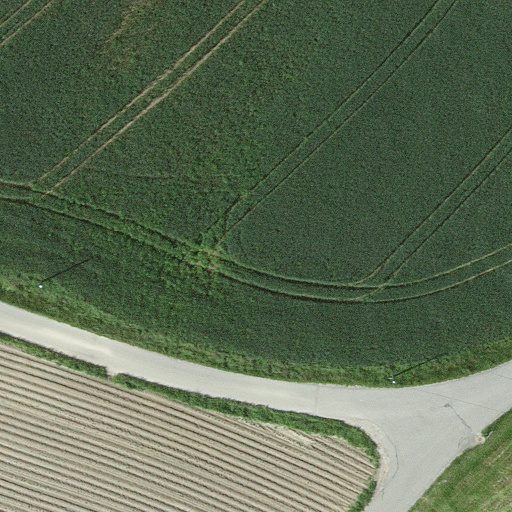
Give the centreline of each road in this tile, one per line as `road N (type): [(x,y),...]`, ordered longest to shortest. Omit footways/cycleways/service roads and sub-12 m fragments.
road 1 (residential): [(465,419),(261,393),(0,316)]
road 2 (residential): [(465,419),(383,511)]
